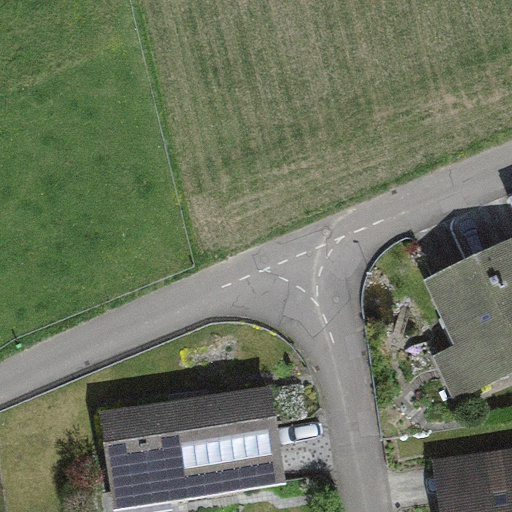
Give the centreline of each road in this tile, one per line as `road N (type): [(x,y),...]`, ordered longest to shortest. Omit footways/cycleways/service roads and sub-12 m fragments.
road 1 (residential): [(306,260),(0,381)]
road 2 (residential): [(354,511),(306,260)]
road 3 (residential): [(511,171),(306,260)]
